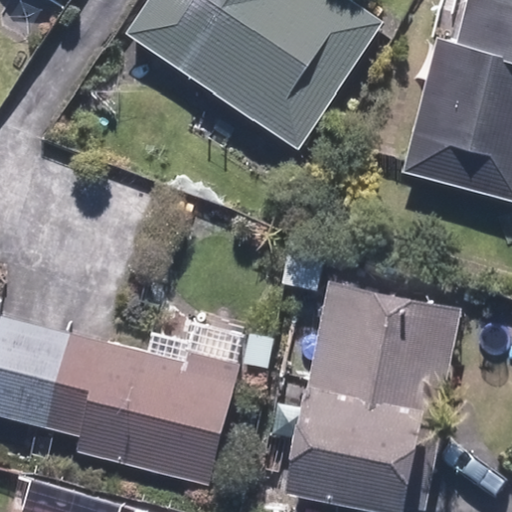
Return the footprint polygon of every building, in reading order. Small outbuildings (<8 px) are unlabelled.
[(143,0),(128,25),(298,135),(384,2),(380,0),(143,0)] [(511,0),(473,0),(468,26),(439,19),(409,154),(511,176),(511,0)] [(470,289),(338,268),(304,481),(436,502),(470,289)] [(0,403),(90,428),(87,440),(198,470),(228,360),(0,298),(0,403)] [(19,511),(22,507),(0,499),(0,511),(19,511)]
